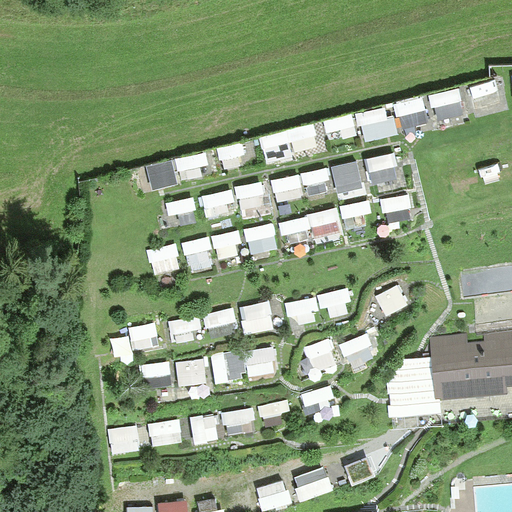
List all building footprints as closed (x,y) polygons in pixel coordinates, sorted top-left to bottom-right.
[(401,97),(405,127),(468,118),(463,88),(401,97)] [(370,141),(400,132),(391,103),(361,112),(370,141)] [(364,132),(358,112),(328,120),(334,141),(364,132)] [(319,125),(265,132),(268,158),(322,151),(319,125)] [(211,172),(206,151),(181,157),(186,178),(211,172)] [(399,155),(275,175),(279,199),(403,180),(399,155)] [(156,183),(179,182),(178,162),(156,162),(156,183)] [(210,211),(244,206),(245,210),(273,206),(269,182),(207,192),(210,211)] [(386,196),(391,221),(418,216),(413,191),(386,196)] [(171,202),(177,226),(202,220),(195,195),(171,202)] [(372,195),(285,221),(291,242),(379,216),(372,195)] [(251,230),(257,250),(280,244),(274,223),(251,230)] [(221,246),(224,256),(249,250),(243,228),(187,242),(190,254),(221,246)] [(157,270),(184,266),(181,245),(154,250),(157,270)] [(380,295),(391,314),(413,301),(402,282),(380,295)] [(350,286),(290,302),(296,326),(328,317),(357,309),(350,286)] [(244,306),(250,333),(280,326),(274,299),(244,306)] [(216,339),(244,329),(236,305),(208,315),(216,339)] [(204,316),(174,319),(176,339),(207,335),(204,316)] [(119,352),(162,346),(158,323),(134,327),(135,335),(117,338),(119,352)] [(350,361),(376,357),(373,336),(346,340),(350,361)] [(313,344),(321,373),(343,367),(335,338),(313,344)] [(464,338),(431,341),(436,389),(511,380),(511,341),(464,346),(464,338)] [(217,352),(220,378),(249,375),(246,349),(217,352)] [(279,373),(279,349),(250,349),(250,372),(279,373)] [(182,384),(211,382),(209,359),(181,360),(182,384)] [(230,409),(231,431),(258,430),(257,407),(230,409)] [(197,440),(222,438),(220,413),(195,416),(197,440)] [(141,425),(113,430),(117,453),(145,448),(141,425)] [(334,473),(300,484),(304,496),(338,485),(334,473)] [(290,478),(262,485),(267,506),(296,499),(290,478)]
